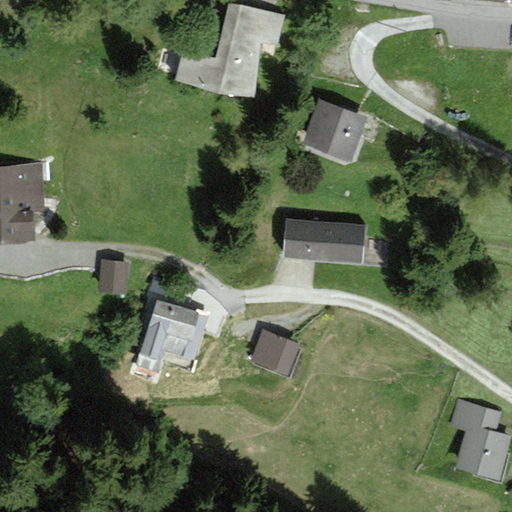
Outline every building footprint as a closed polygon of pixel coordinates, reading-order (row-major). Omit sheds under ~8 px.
[(235,4),(225,50),(187,42),(180,77),(259,94),(270,40),(284,43),(290,15),(235,4)] [(328,95),(312,134),(360,154),(376,116),(328,95)] [(43,161),(0,163),(0,232),(47,230),(43,161)] [(296,209),(293,251),(370,256),(373,214),(296,209)] [(202,379),(225,319),(164,296),(154,321),(177,330),(164,365),(202,379)] [(270,327),(259,359),(298,372),(309,340),(270,327)] [(511,460),(511,434),(469,423),(458,465),(507,478),(511,460)]
